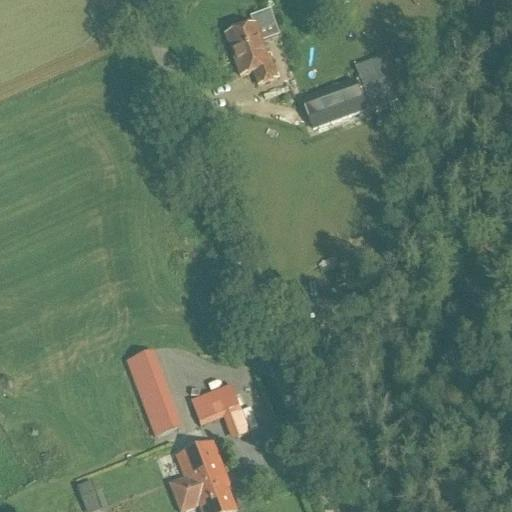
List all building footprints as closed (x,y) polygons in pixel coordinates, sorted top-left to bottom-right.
[(266,58),(255,27),(224,37),(239,78),(253,73),(257,86),(276,80),(268,57),(266,58)] [(397,104),(382,62),(381,60),(357,69),(372,112),(397,104)] [(364,112),(354,83),(302,102),(313,131),(364,112)] [(249,436),(241,413),(231,387),(189,404),(201,430),(223,421),(231,443),(249,436)] [(155,441),(178,432),(162,389),(138,398),(155,441)] [(234,511),(225,489),(229,487),(213,445),(175,460),(183,480),(167,487),(177,511),(193,511),(195,511),(195,510),(199,509),(200,511),(234,511)] [(76,490),(79,499),(94,493),(91,484),(76,490)]
